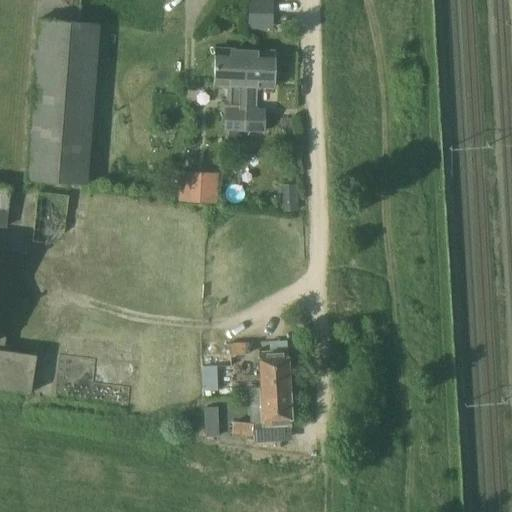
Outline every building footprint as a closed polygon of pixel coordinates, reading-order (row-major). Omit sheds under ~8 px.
[(248,0),(248,24),(272,25),(272,0),(248,0)] [(87,185),(87,183),(99,24),(37,19),(25,180),(87,185)] [(214,85),(226,86),(227,86),(226,101),(221,101),(220,108),(225,108),(225,110),(239,110),(239,86),(243,86),(243,73),(239,72),(240,50),(215,49),(214,85)] [(245,111),(244,131),(263,131),(264,110),(256,109),(256,87),(273,88),(274,52),(240,50),(239,72),(243,73),(243,86),(239,86),(239,110),(245,111)] [(245,111),(239,110),(225,110),(224,129),(225,129),(224,139),(237,140),(237,130),(243,130),(243,131),(244,131),(245,111)] [(185,172),(184,202),(216,204),(217,174),(185,172)] [(0,225),(12,226),(16,182),(0,180),(0,225)] [(281,208),(297,208),(298,184),(282,183),(281,208)] [(38,239),(59,239),(61,192),(40,191),(38,239)] [(0,348),(2,349),(14,249),(0,247),(0,348)] [(228,343),(229,356),(249,355),(248,342),(228,343)] [(274,374),(289,373),(288,350),(258,351),(260,388),(274,387),(274,374)] [(204,366),(205,390),(220,389),(219,365),(204,366)] [(292,426),(289,373),(274,374),(274,387),(260,388),(260,390),(247,390),(249,423),(253,423),(254,444),(283,442),(282,427),(292,426)] [(217,424),(204,424),(204,437),(218,436),(217,424)] [(251,437),(252,426),(232,424),(231,435),(251,437)]
